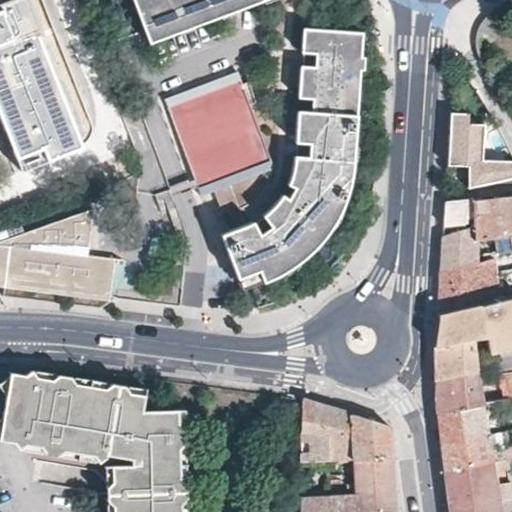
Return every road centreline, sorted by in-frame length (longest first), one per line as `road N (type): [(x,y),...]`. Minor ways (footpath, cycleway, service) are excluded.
road 1 (residential): [(0,326),(259,351)]
road 2 (residential): [(422,0),(404,239)]
road 3 (residential): [(383,365),(413,412),(430,511)]
